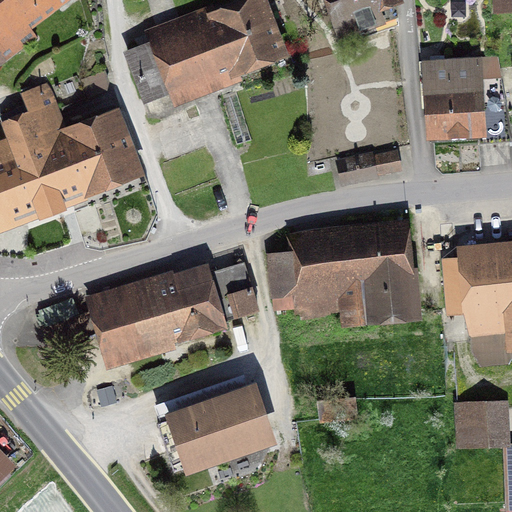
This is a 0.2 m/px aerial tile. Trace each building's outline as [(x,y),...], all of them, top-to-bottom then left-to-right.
[(0,0),(0,33),(44,0),(0,0)] [(353,30),(356,39),(395,27),(393,0),(329,0),(342,34),(353,30)] [(259,3),(129,52),(147,97),(172,87),(174,91),(189,85),(192,92),(199,95),(221,86),(224,79),(222,72),(278,50),(259,3)] [(428,62),(429,79),(422,80),(423,103),(431,102),(433,134),(478,131),(479,140),(509,138),(510,142),(511,142),(511,141),(505,106),(477,107),(474,60),(428,62)] [(10,138),(0,141),(0,219),(131,169),(112,120),(62,140),(51,112),(86,98),(78,76),(23,98),(30,116),(5,126),(10,138)] [(251,140),(235,90),(221,96),(236,145),(251,140)] [(162,162),(175,195),(217,178),(205,145),(162,162)] [(337,161),(341,184),(376,177),(375,173),(398,169),(395,153),(372,157),(371,153),(337,161)] [(306,314),(344,308),(346,325),(375,323),(374,315),(411,312),(403,232),(328,240),(289,247),(300,307),(305,306),(306,314)] [(477,351),(511,348),(511,253),(505,254),(504,243),(463,247),(465,259),(442,260),(447,313),(469,311),(471,335),(477,351)] [(244,265),(96,309),(113,366),(129,361),(125,348),(257,310),(244,265)] [(348,389),(314,391),(315,410),(349,408),(348,389)] [(157,423),(174,471),(269,438),(252,390),(157,423)] [(461,443),(504,443),(505,443),(504,406),(461,406),(461,443)]
